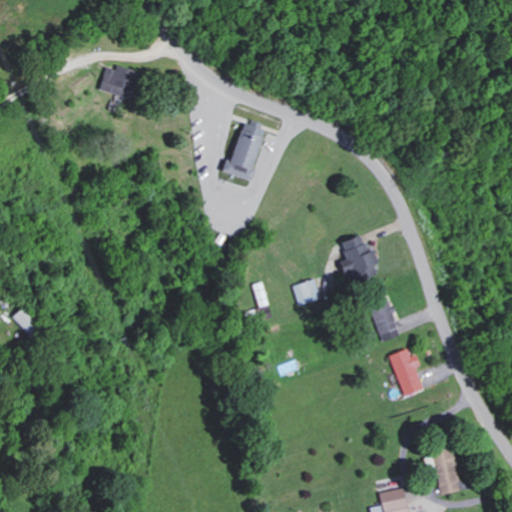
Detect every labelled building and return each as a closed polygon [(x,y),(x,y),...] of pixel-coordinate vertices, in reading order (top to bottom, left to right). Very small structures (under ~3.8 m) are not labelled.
[(238,133),(245,135),(247,129),(262,135),(249,179),(226,171),(238,133)] [(376,262),(371,248),(365,250),(359,233),(338,241),(344,258),(337,261),(345,283),(375,272),(372,264),(376,262)] [(254,308),(257,320),(270,317),(261,281),(252,283),(258,307),(254,308)] [(399,335),(386,296),(367,302),(380,341),(399,335)] [(10,316),(27,334),(37,325),(19,307),(10,316)] [(401,395),(422,388),(414,365),(417,364),(414,353),(409,355),(406,347),(388,353),(401,395)] [(436,493),(456,491),(451,445),(428,447),(430,459),(432,459),(436,493)] [(377,492),(379,504),(368,507),(368,511),(406,511),(401,487),(377,492)]
